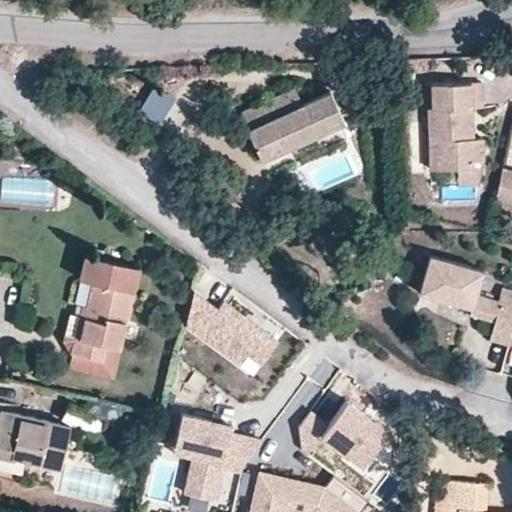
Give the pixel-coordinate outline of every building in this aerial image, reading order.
[(425,108),(426,167),(456,166),(456,181),(485,180),(484,139),(470,139),(470,105),(479,105),(478,78),(430,79),(430,108),(425,108)] [(239,124),(255,154),(338,115),(323,85),(295,97),(287,81),(234,106),(242,122),(239,124)] [(511,167),(501,165),(494,199),(511,202),(511,167)] [(59,331),(71,347),(98,352),(103,341),(116,342),(129,288),(135,285),(139,261),(84,248),(76,272),(90,276),(81,309),(66,305),(59,331)] [(419,290),(472,306),(476,293),(483,269),(430,253),(419,290)] [(212,305),(188,288),(180,320),(236,359),(243,348),(257,358),(273,336),(217,297),(212,305)] [(500,300),(511,303),(511,291),(504,289),(500,300)] [(469,315),(494,322),(500,302),(500,300),(476,293),(472,306),(469,315)] [(488,342),(505,347),(511,323),(511,303),(500,300),(500,302),(494,322),(488,342)] [(98,352),(71,347),(67,363),(108,373),(116,342),(103,341),(98,352)] [(378,420),(340,394),(322,420),(304,407),(293,423),(296,445),(302,449),(315,431),(359,461),(380,431),(378,420)] [(22,453),(59,460),(69,418),(0,402),(0,459),(19,464),(22,453)] [(207,413),(177,406),(171,432),(192,437),(181,486),(210,492),(218,459),(237,464),(238,457),(257,433),(226,426),(228,418),(221,416),(207,413)] [(317,479),(253,467),(244,511),(277,511),(279,505),(304,509),(307,511),(347,511),(362,492),(327,466),(317,479)] [(475,507),(477,483),(444,480),(441,511),(496,511),(475,511),(475,507)] [(477,483),(475,507),(487,507),(489,483),(477,483)]
